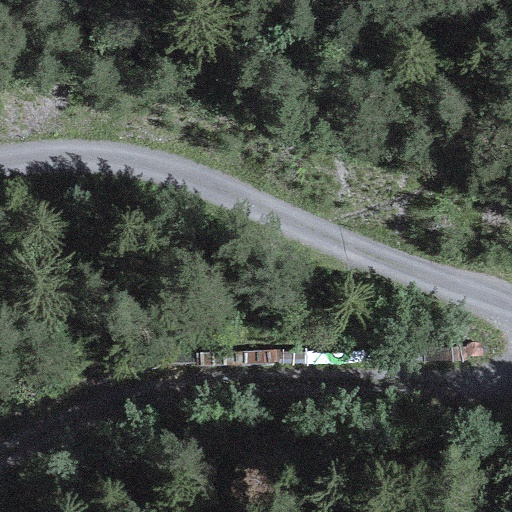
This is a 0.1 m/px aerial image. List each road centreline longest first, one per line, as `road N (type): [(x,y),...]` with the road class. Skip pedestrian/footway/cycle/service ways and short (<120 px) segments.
road 1 (track): [(353,382),(235,380),(140,392),(69,414),(0,454)]
road 2 (track): [(0,160),(147,160),(218,182),(327,235)]
road 3 (track): [(327,235),(511,306)]
road 4 (track): [(511,372),(353,382)]
